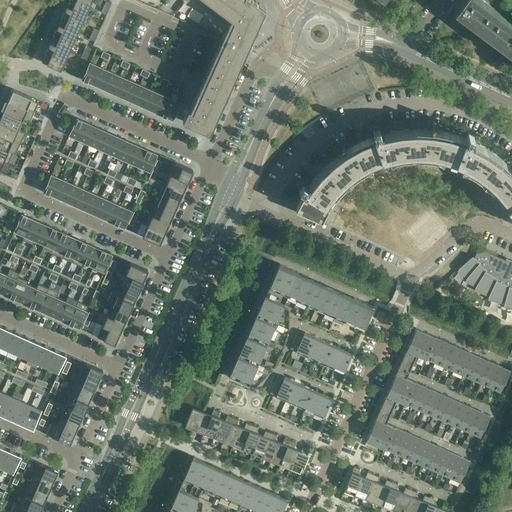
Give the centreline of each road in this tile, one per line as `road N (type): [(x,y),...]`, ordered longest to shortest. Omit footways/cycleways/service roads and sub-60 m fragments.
road 1 (residential): [(209,161),(64,96),(22,189),(168,255)]
road 2 (tertiary): [(87,511),(226,197)]
road 3 (residential): [(511,139),(451,109),(365,113),(306,150),(268,216)]
road 4 (residential): [(305,511),(409,276)]
road 5 (residential): [(409,276),(268,216)]
road 6 (residential): [(119,368),(0,315)]
road 7 (residential): [(119,368),(168,255)]
road 8 (residential): [(511,234),(476,223),(409,276)]
